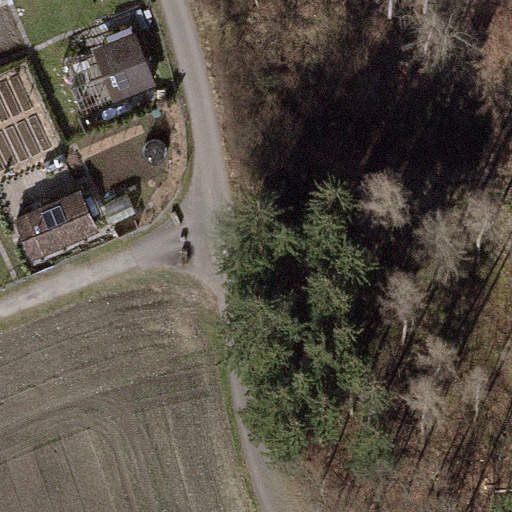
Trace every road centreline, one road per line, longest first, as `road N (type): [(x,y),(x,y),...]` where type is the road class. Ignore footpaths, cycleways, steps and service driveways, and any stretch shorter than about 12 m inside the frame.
road 1 (track): [(285,511),(258,437),(212,136),(178,0)]
road 2 (track): [(0,312),(225,219)]
